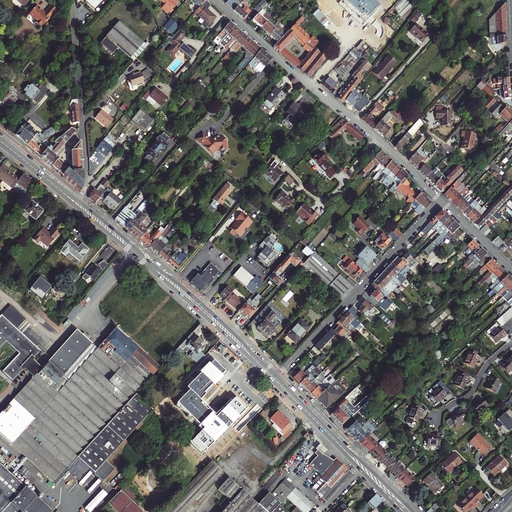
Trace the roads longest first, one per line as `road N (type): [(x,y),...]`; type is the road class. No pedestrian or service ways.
road 1 (residential): [(214,0),(441,201)]
road 2 (primary): [(278,376),(81,202)]
road 3 (primary): [(77,207),(273,381)]
road 4 (residential): [(278,376),(441,201)]
road 5 (residential): [(72,0),(81,202)]
road 6 (primary): [(412,511),(278,376)]
road 7 (primary): [(273,381),(400,511)]
